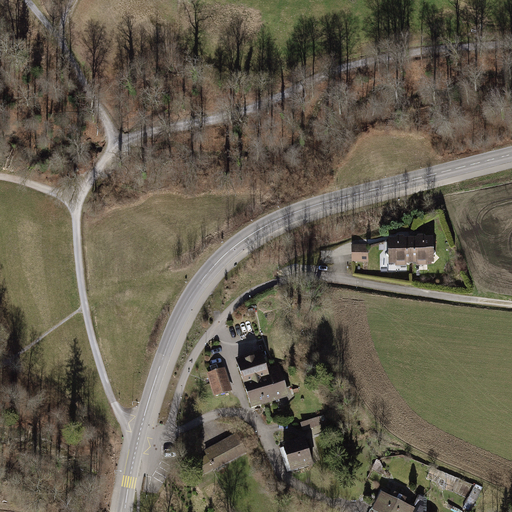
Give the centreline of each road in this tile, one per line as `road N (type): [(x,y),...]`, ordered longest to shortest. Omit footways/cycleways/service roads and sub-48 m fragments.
road 1 (secondary): [(140,432),(183,308),(235,245),(317,204),(511,153)]
road 2 (track): [(511,44),(361,60),(262,106),(140,135),(118,146),(76,199)]
road 3 (residential): [(478,303),(328,278),(265,285),(203,340),(168,427),(151,435)]
road 4 (residential): [(151,435),(215,414),(242,414),(266,437),(285,483),(340,511)]
road 5 (track): [(76,199),(93,342),(114,403),(130,423)]
road 6 (track): [(27,0),(63,46),(118,146)]
